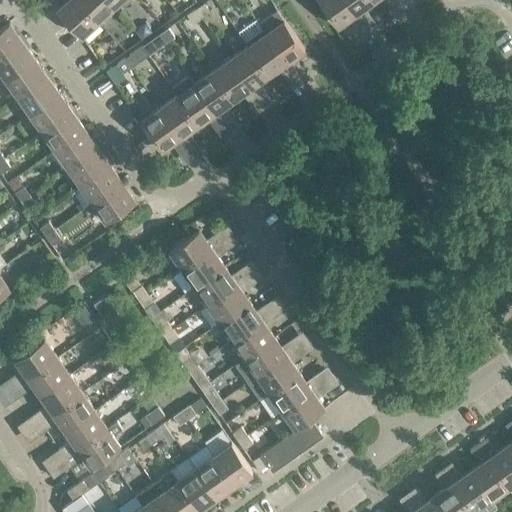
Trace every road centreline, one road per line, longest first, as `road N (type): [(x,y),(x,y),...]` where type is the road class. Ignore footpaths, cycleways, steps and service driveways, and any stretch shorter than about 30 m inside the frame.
road 1 (residential): [(402,439),(210,175)]
road 2 (residential): [(15,0),(167,205),(210,175)]
road 3 (residential): [(210,175),(456,0)]
road 4 (residential): [(402,439),(511,363)]
road 5 (residential): [(297,511),(402,439)]
